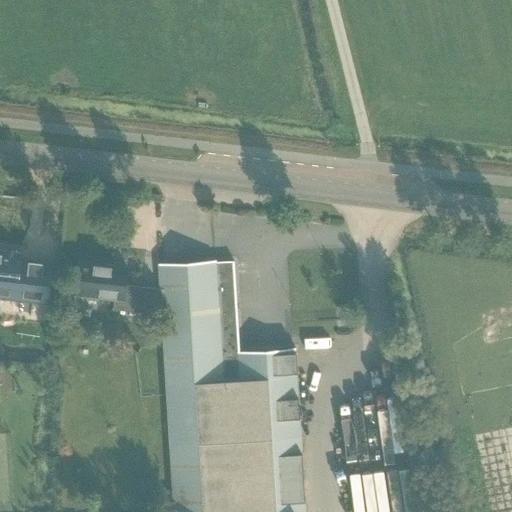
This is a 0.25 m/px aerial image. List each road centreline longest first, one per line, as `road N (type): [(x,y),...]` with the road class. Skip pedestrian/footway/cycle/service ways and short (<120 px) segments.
road 1 (tertiary): [(372,193),(0,153)]
road 2 (unclassified): [(372,193),(329,0)]
road 3 (tertiary): [(511,211),(372,193)]
